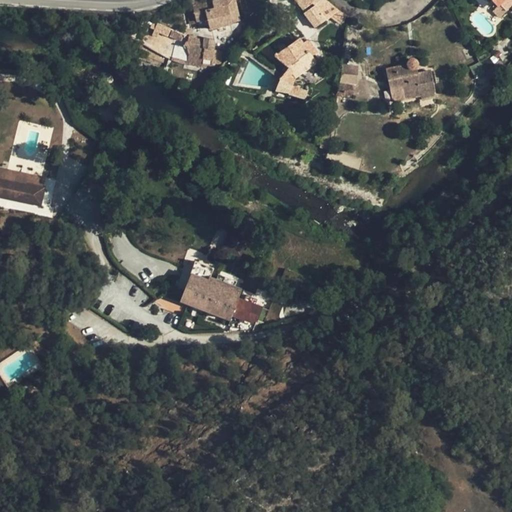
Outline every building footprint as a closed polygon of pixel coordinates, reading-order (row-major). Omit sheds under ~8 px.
[(231,23),(240,21),(235,0),(221,0),(220,0),(219,0),(212,2),(212,3),(193,7),(193,8),(186,11),(190,25),(197,23),(198,28),(209,26),(210,30),(232,24),(231,23)] [(294,0),(302,11),(312,4),(312,0),(294,0)] [(331,17),(341,24),(347,16),(339,10),(325,0),(312,0),(312,4),(314,6),(304,13),(315,28),(331,17)] [(491,0),(474,0),(483,9),(491,0)] [(506,11),(511,5),(511,0),(491,0),(497,6),(498,7),(500,5),(506,11)] [(499,18),(506,11),(500,5),(498,7),(497,6),(492,11),(499,18)] [(175,44),(171,60),(188,65),(202,67),(204,68),(205,69),(206,68),(207,66),(212,66),(212,65),(212,63),(221,64),(222,52),(211,50),(214,40),(204,38),(204,41),(196,41),(197,38),(189,35),(188,42),(187,42),(186,43),(185,43),(185,45),(175,44)] [(259,49),(272,60),(276,57),(288,68),(280,79),(275,91),(290,94),(305,99),(308,91),(292,87),(295,78),(317,63),(312,57),(317,52),(308,40),(303,44),(299,39),(286,48),(280,52),(275,55),(266,44),(259,49)] [(386,69),(390,89),(408,85),(409,89),(420,86),(416,69),(418,67),(418,65),(418,64),(417,61),(415,60),(413,60),(411,60),(409,60),(408,61),(407,63),(407,65),(386,69)] [(500,61),(485,75),(489,83),(494,79),(506,67),(500,61)] [(338,81),(336,96),(352,99),(353,91),(352,90),(353,83),(338,81)] [(323,134),(320,148),(327,149),(329,135),(323,134)] [(0,181),(41,189),(43,179),(0,169),(0,181)] [(41,189),(0,181),(0,198),(40,207),(43,189),(41,189)] [(246,240),(228,233),(222,250),(240,257),(246,240)] [(195,262),(190,274),(207,281),(209,278),(210,279),(214,269),(195,262)] [(207,281),(190,274),(180,301),(230,320),(232,315),(251,322),(252,319),(256,321),(262,308),(238,299),(241,290),(234,288),(222,283),(210,279),(209,278),(207,281)] [(224,277),(222,283),(234,288),(236,282),(224,277)]
